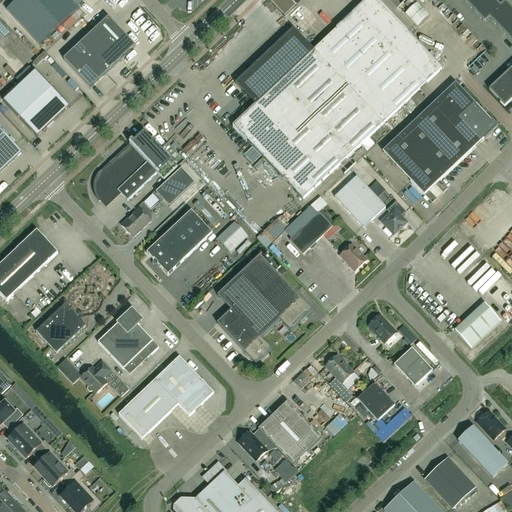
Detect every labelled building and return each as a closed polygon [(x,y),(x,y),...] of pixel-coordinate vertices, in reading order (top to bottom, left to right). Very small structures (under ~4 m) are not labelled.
[(18,0),(4,13),(38,49),(80,10),(77,7),(84,0),(18,0)] [(274,0),(286,13),(297,3),(294,0),(274,0)] [(376,0),(368,0),(314,51),(383,125),(442,69),(376,0)] [(511,68),(489,90),(504,107),(511,99),(511,10),(505,3),(500,7),(493,0),(462,0),(468,6),(485,23),(489,19),(511,42),(511,68)] [(430,17),(417,3),(405,15),(417,28),(430,17)] [(107,16),(62,59),(90,88),(135,45),(107,16)] [(314,51),(294,30),(236,84),(256,106),(234,127),(303,200),(383,125),(314,51)] [(480,53),(488,46),(486,43),(477,50),(480,53)] [(36,72),(3,103),(37,138),(69,108),(36,72)] [(455,84),(382,153),(424,197),(424,196),(432,204),(447,190),(439,182),(497,128),(455,84)] [(420,100),(426,93),(422,89),(415,96),(420,100)] [(0,172),(21,153),(0,130),(0,172)] [(144,133),(130,146),(115,160),(114,160),(109,164),(110,165),(101,173),(100,172),(99,173),(98,174),(97,175),(97,176),(96,177),(95,180),(94,182),(94,183),(93,185),(93,186),(93,187),(93,189),(93,190),(93,191),(94,192),(94,194),(94,195),(95,196),(96,198),(97,200),(98,201),(98,202),(99,203),(100,201),(106,208),(120,194),(128,202),(157,174),(164,182),(178,169),(144,133)] [(169,208),(195,184),(181,169),(156,194),(169,208)] [(356,177),(334,198),(363,229),(385,208),(371,193),(380,185),(377,182),(368,190),(356,177)] [(499,191),(461,217),(473,235),(484,227),(482,225),(490,220),(488,218),(500,209),(497,204),(505,199),(499,191)] [(390,215),(381,223),(394,236),(407,224),(401,217),(406,212),(396,202),(386,211),(390,215)] [(133,239),(151,223),(139,210),(121,226),(133,239)] [(162,239),(147,254),(153,261),(154,260),(158,264),(157,265),(168,276),(183,262),(212,234),(191,212),(162,240),(162,239)] [(291,239),(290,241),(303,255),(323,236),(332,228),(319,213),(297,233),(291,239)] [(268,227),(260,235),(278,255),(284,250),(275,240),(277,238),(268,227)] [(479,240),(490,232),(486,227),(475,235),(479,240)] [(250,229),(247,232),(256,242),(259,239),(250,229)] [(0,294),(7,302),(58,254),(37,231),(0,265),(0,294)] [(355,273),(367,261),(352,246),(340,257),(355,273)] [(231,311),(217,324),(256,365),(271,351),(260,339),(280,321),(291,333),(312,312),(260,257),(218,297),(231,311)] [(482,274),(493,263),(489,259),(478,270),(482,274)] [(278,271),(282,276),(286,272),(282,268),(278,271)] [(484,304),(455,332),(471,350),(501,322),(484,304)] [(36,314),(43,310),(40,305),(33,309),(36,314)] [(57,355),(86,327),(65,305),(36,333),(57,355)] [(129,314),(98,343),(123,370),(145,350),(151,356),(159,349),(153,342),(137,325),(142,321),(135,314),(132,317),(129,314)] [(385,345),(397,334),(380,316),(368,327),(385,345)] [(404,326),(398,332),(405,340),(403,341),(409,348),(417,340),(404,326)] [(173,332),(166,338),(173,346),(180,340),(173,332)] [(78,348),(84,354),(91,347),(85,341),(78,348)] [(415,388),(432,372),(412,350),(394,366),(415,388)] [(342,385),(354,374),(337,356),(325,367),(342,385)] [(179,358),(155,381),(119,416),(142,441),(178,406),(189,418),(214,394),(179,358)] [(65,361),(61,365),(70,372),(73,369),(65,361)] [(93,368),(80,379),(89,388),(88,389),(88,391),(90,393),(92,393),(93,393),(96,396),(107,385),(121,399),(129,391),(111,372),(112,372),(103,362),(95,369),(93,368)] [(302,382),(308,377),(315,385),(325,376),(313,364),(298,377),(302,382)] [(374,364),(371,370),(379,375),(382,369),(374,364)] [(421,396),(426,401),(451,376),(447,371),(421,396)] [(0,375),(0,393),(1,395),(10,387),(0,375)] [(366,392),(357,400),(363,407),(370,415),(368,417),(372,421),(374,419),(377,422),(386,414),(395,406),(385,395),(375,384),(366,392)] [(26,396),(21,400),(29,408),(33,404),(26,396)] [(22,416),(17,411),(15,413),(5,403),(1,406),(0,405),(0,426),(0,427),(3,425),(8,430),(22,416)] [(249,433),(238,444),(256,463),(267,452),(276,449),(293,467),(322,439),(287,403),(258,430),(259,431),(253,437),(249,433)] [(360,406),(356,410),(365,419),(369,415),(360,406)] [(38,409),(36,407),(34,409),(31,411),(34,414),(36,416),(38,414),(41,412),(38,409)] [(345,411),(340,415),(346,423),(351,420),(345,411)] [(477,424),(494,441),(505,431),(489,413),(477,424)] [(28,424),(23,419),(11,429),(16,434),(8,441),(10,443),(8,444),(14,451),(16,449),(17,451),(35,434),(26,425),(28,424)] [(493,479),(507,465),(473,428),(458,442),(493,479)] [(43,443),(35,434),(17,451),(26,460),(34,453),(38,458),(49,447),(45,442),(43,443)] [(71,453),(75,449),(69,442),(66,448),(71,453)] [(54,452),(49,447),(38,458),(42,462),(34,469),(43,479),(61,463),(53,453),(54,452)] [(475,489),(448,460),(425,481),(453,510),(475,489)] [(285,461),(275,471),(287,483),(298,472),(295,469),(292,468),(285,461)] [(70,472),(61,463),(43,479),(45,481),(43,482),(49,488),(51,487),(52,489),(60,481),(64,486),(65,485),(75,476),(76,475),(71,470),(70,472)] [(181,500),(174,507),(178,511),(275,511),(246,480),(238,487),(225,473),(226,473),(219,465),(206,476),(206,481),(210,486),(195,500),(181,500)] [(88,490),(75,476),(65,485),(70,490),(61,498),(70,507),(88,490)] [(505,493),(511,487),(511,481),(502,489),(505,493)] [(384,511),(440,511),(414,483),(384,511)] [(92,511),(101,504),(88,490),(70,507),(73,511),(83,511),(87,508),(90,511),(92,511)] [(0,498),(0,511),(12,501),(5,494),(0,498)] [(280,503),(286,511),(289,511),(294,509),(286,499),(280,503)] [(0,511),(15,511),(19,509),(12,501),(0,511)]
